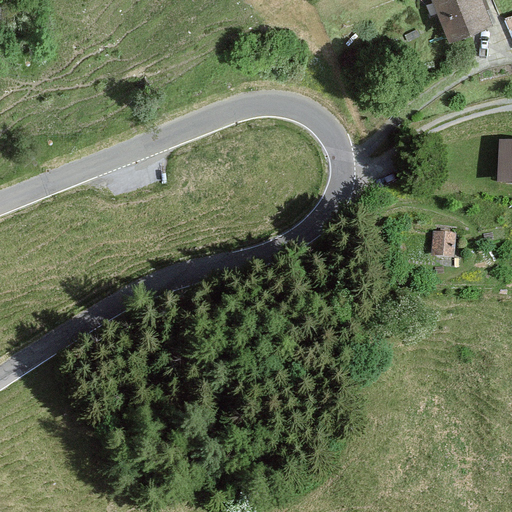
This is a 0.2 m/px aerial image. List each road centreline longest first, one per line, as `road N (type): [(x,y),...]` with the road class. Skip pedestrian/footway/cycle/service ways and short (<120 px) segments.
road 1 (unclassified): [(342,182),(323,125),(273,104),(211,119),(0,204)]
road 2 (unclassified): [(0,379),(148,290),(298,238),(329,213),(342,182)]
road 3 (residential): [(511,102),(432,126),(374,174),(342,182)]
